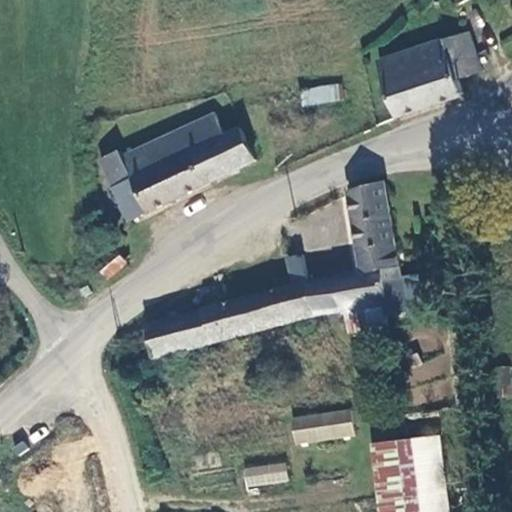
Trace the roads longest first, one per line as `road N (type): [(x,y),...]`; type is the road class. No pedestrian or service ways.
road 1 (tertiary): [(76,348),(180,259),(262,205),(461,119)]
road 2 (track): [(76,348),(125,454),(129,511)]
road 3 (unclassified): [(76,348),(0,255)]
